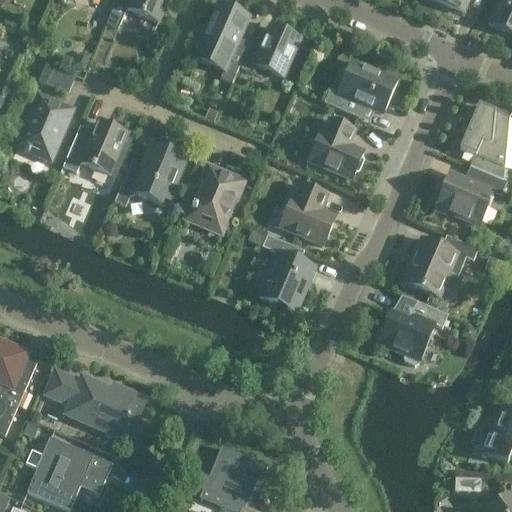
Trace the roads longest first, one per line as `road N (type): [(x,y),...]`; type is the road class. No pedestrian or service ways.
road 1 (residential): [(297,431),(457,53),(328,0)]
road 2 (residential): [(0,307),(199,390)]
road 3 (residential): [(145,511),(199,390)]
